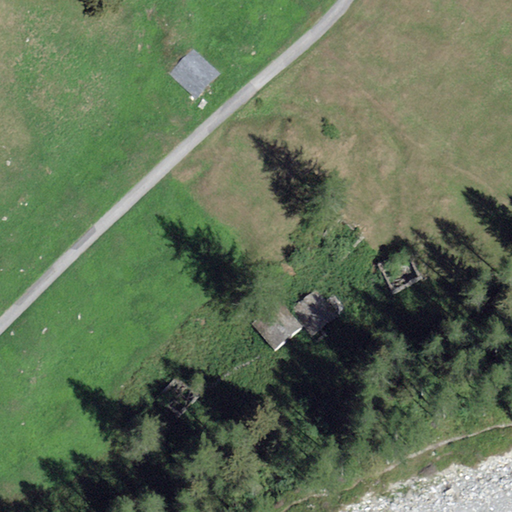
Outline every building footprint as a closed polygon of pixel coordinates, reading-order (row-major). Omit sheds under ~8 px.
[(196,99),(219,74),(191,48),(168,73),(196,99)] [(363,237),(342,218),(325,238),(346,256),(363,237)] [(408,251),(381,265),(394,292),(422,278),(408,251)] [(290,311),(312,337),(337,316),(314,290),(290,311)] [(274,349),(301,327),(279,301),(252,323),(274,349)] [(199,395),(174,375),(157,397),(181,417),(199,395)]
